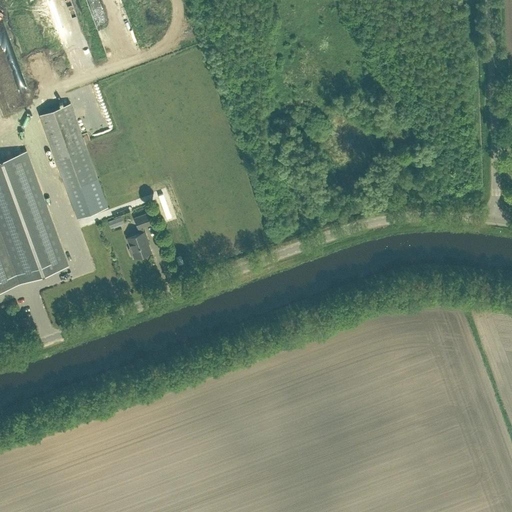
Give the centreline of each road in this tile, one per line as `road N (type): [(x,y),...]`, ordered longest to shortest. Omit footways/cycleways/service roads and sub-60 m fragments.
road 1 (track): [(511,283),(400,275),(0,421)]
road 2 (unclassified): [(0,366),(333,233),(414,215),(497,218)]
road 3 (unknown): [(15,114),(174,40),(184,24),(179,0)]
road 4 (unclassified): [(497,218),(487,0)]
